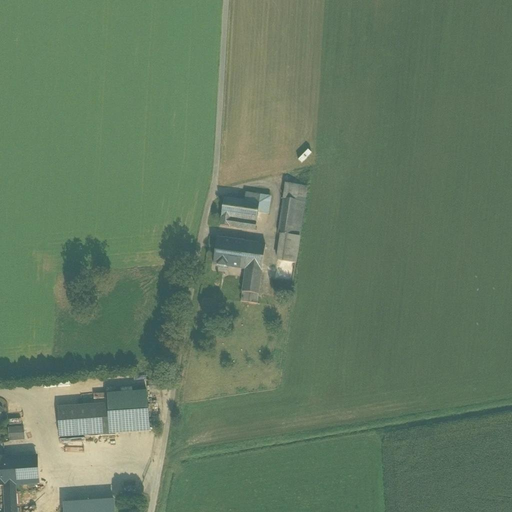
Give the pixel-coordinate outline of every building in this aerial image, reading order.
[(283,199),(284,199),(304,202),(307,186),(285,183),(283,199)] [(258,213),(260,196),(245,193),(244,201),(224,198),(220,226),(255,231),(258,213)] [(260,196),(258,213),(268,215),(270,197),(260,196)] [(301,223),(304,202),(284,199),(281,220),(301,223)] [(299,237),(301,223),(281,220),(279,234),(281,235),(299,237)] [(295,264),(299,237),(281,235),(277,261),(294,263),(295,264)] [(234,241),(218,239),(214,266),(230,268),(234,241)] [(230,268),(245,270),(262,272),(265,245),(234,241),(230,268)] [(245,270),(242,292),(258,295),(262,272),(245,270)] [(291,292),(292,284),(291,284),(274,281),(273,289),(291,292)] [(257,304),(258,295),(242,292),(241,302),(257,304)] [(107,395),(108,405),(110,434),(150,431),(147,392),(107,395)] [(60,438),(110,434),(108,405),(57,408),(60,438)] [(22,414),(11,414),(11,425),(22,424),(22,414)] [(23,427),(8,429),(9,441),(24,440),(23,427)] [(0,486),(5,487),(6,511),(16,511),(15,486),(38,484),(36,457),(4,459),(4,457),(0,456),(0,486)] [(114,511),(113,500),(64,504),(64,511),(114,511)]
